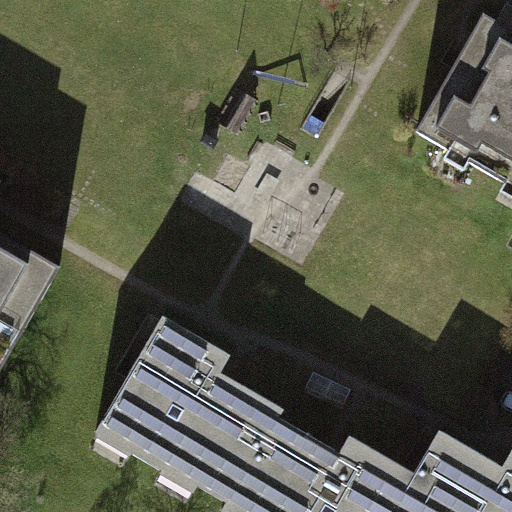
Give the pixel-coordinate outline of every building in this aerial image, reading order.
[(511,45),(494,36),(428,158),(511,202),(511,45)] [(0,223),(0,369),(62,257),(0,223)] [(242,354),(162,310),(90,442),(218,511),(244,511),(288,432),(298,414),(229,377),(242,354)] [(288,432),(244,511),(406,511),(425,478),(354,439),(342,461),(288,432)] [(425,478),(406,511),(511,511),(511,470),(509,477),(444,442),(425,478)]
